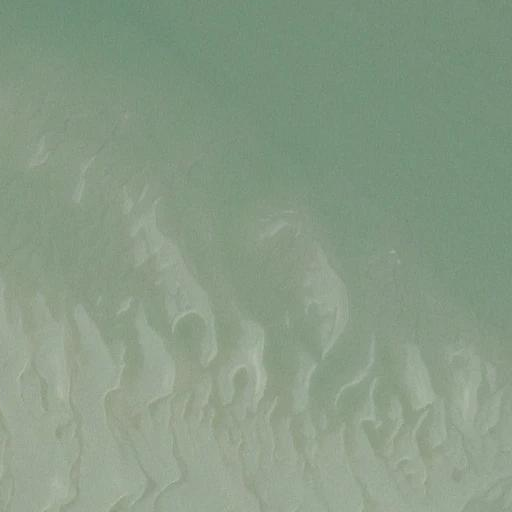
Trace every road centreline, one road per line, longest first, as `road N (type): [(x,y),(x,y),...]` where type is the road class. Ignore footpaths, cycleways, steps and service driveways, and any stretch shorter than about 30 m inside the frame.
road 1 (trunk): [(418,511),(431,0)]
road 2 (trunk): [(360,0),(347,511)]
